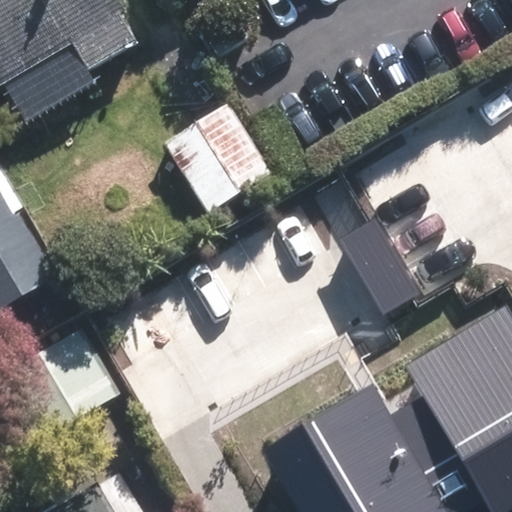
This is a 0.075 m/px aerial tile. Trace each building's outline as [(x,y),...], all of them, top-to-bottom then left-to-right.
[(0,0),(0,83),(64,46),(79,72),(126,45),(111,18),(118,13),(109,0),(0,0)] [(265,174),(222,103),(156,143),(200,213),(265,174)] [(0,306),(1,306),(15,330),(58,305),(44,281),(50,277),(11,210),(6,213),(0,201),(0,306)] [(95,321),(129,383),(211,338),(176,276),(95,321)] [(511,511),(511,324),(505,312),(255,452),(288,511),(511,511)] [(0,399),(27,445),(116,394),(79,329),(0,374),(0,399)] [(44,511),(104,511),(89,486),(44,511)]
